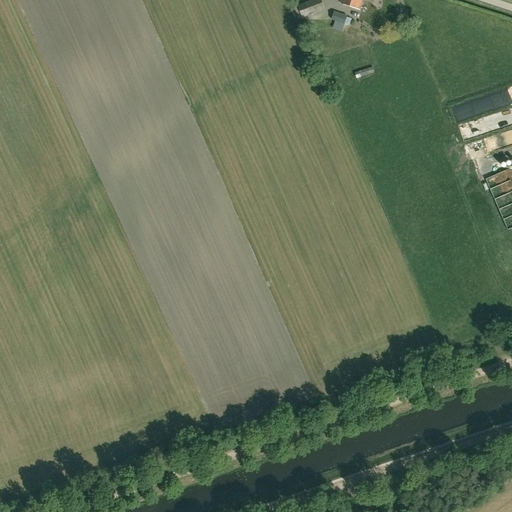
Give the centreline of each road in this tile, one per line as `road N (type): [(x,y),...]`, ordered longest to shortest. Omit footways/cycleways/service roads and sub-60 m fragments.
road 1 (unclassified): [(66,511),(511,361)]
road 2 (track): [(511,431),(263,511)]
